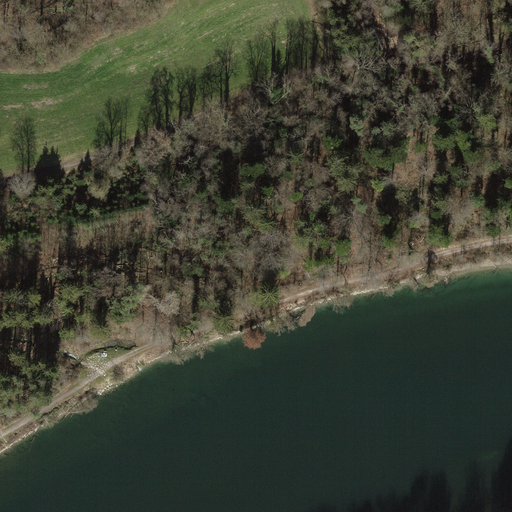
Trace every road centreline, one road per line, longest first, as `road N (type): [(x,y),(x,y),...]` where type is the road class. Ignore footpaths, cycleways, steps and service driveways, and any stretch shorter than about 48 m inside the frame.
road 1 (track): [(0,182),(114,151),(337,63),(475,53),(511,42)]
road 2 (unknown): [(27,354),(51,322),(103,305),(128,309),(164,300),(233,318)]
